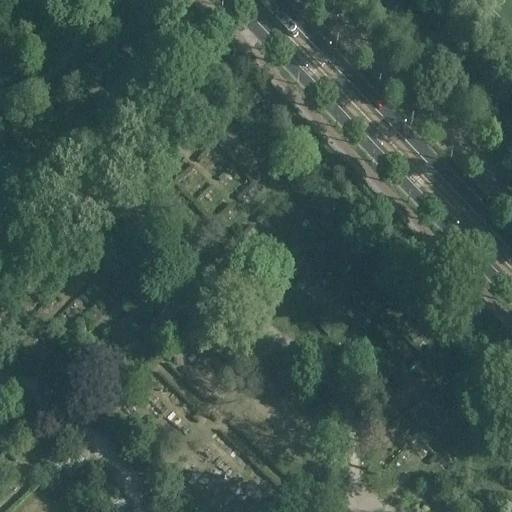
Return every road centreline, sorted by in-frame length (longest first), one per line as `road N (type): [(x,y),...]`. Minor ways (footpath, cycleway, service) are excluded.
road 1 (secondary): [(226,0),(511,296)]
road 2 (secondary): [(511,244),(277,0)]
